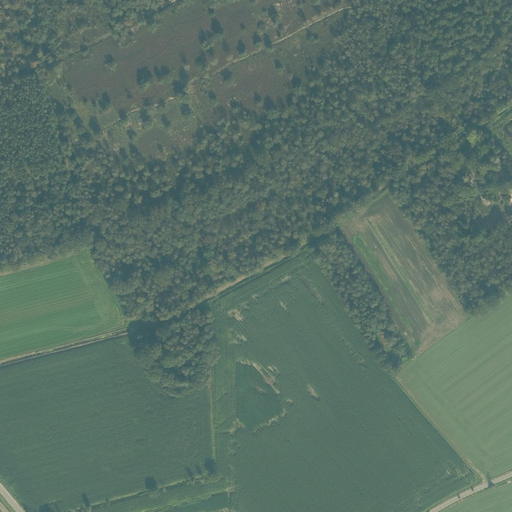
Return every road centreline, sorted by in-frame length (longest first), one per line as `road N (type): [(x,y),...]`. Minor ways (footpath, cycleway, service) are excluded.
road 1 (track): [(28,73),(177,0)]
road 2 (track): [(487,484),(394,375),(391,361)]
